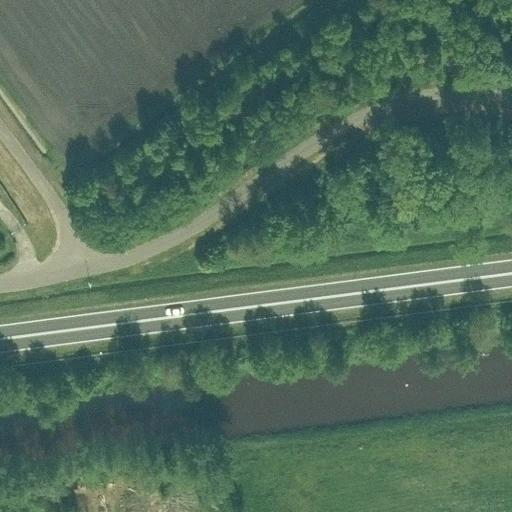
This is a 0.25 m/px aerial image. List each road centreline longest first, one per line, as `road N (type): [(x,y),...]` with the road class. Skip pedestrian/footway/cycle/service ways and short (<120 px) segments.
road 1 (trunk): [(0,336),(511,271)]
road 2 (unclassified): [(74,271),(160,244),(328,129),(383,105),(446,95),(511,103)]
road 3 (unclassified): [(74,271),(65,219),(0,129)]
